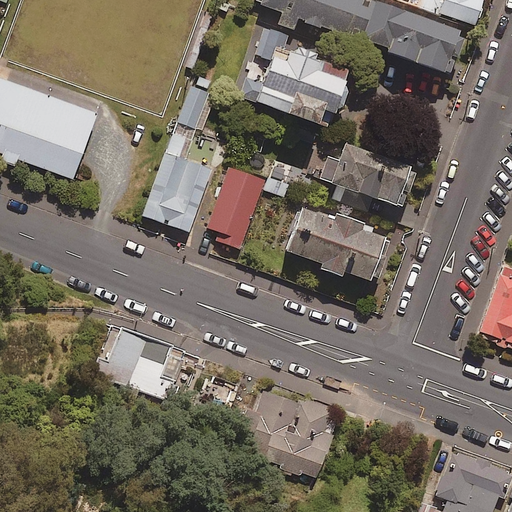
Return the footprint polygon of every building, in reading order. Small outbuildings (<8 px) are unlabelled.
[(469,18),(413,0),(258,0),(258,1),(454,64),(469,18)] [(496,0),(428,0),(427,3),(489,22),(496,0)] [(353,61),(264,30),(241,97),(329,128),(334,113),(336,114),(338,109),(344,107),(349,92),(345,85),(353,61)] [(98,113),(0,77),(0,153),(74,180),(98,113)] [(209,93),(191,87),(178,122),(203,131),(211,108),(205,105),(209,93)] [(413,167),(346,143),(340,160),(328,156),(320,179),(338,185),(333,198),(367,210),(372,196),(403,207),(407,195),(403,194),(404,191),(411,193),(418,173),(411,171),(413,167)] [(211,169),(163,153),(142,216),(190,232),(211,169)] [(265,182),(229,169),(207,229),(218,233),(217,240),(240,249),(265,182)] [(334,219),(302,207),(287,250),(325,263),(323,269),(343,276),(345,271),(372,281),(373,276),(379,278),(387,257),(385,256),(391,241),(387,239),(388,236),(374,232),(376,227),(337,213),(334,219)] [(511,260),(509,259),(485,335),(511,343),(511,260)] [(185,352),(107,324),(90,374),(168,401),(185,352)] [(236,392),(210,381),(196,415),(222,426),(236,392)] [(296,402),(262,389),(254,412),(247,409),(240,427),(254,432),(246,453),(314,478),(338,412),(297,397),(296,402)] [(490,511),(505,468),(449,449),(434,494),(448,499),(443,511),(490,511)]
